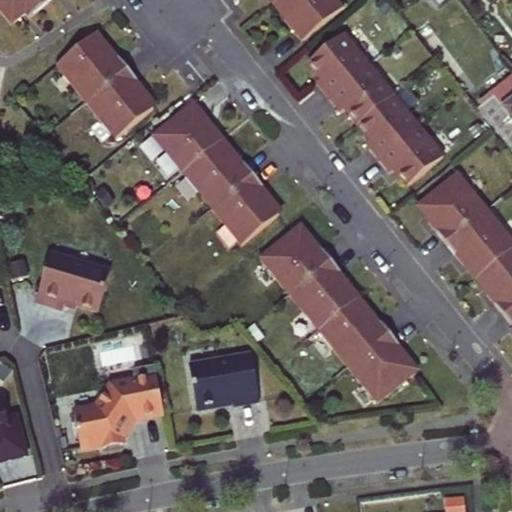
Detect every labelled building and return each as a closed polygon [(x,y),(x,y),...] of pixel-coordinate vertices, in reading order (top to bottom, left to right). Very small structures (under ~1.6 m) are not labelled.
[(0,0),(0,11),(12,26),(26,15),(29,19),(52,0),(0,0)] [(342,13),(332,0),(270,0),(285,20),(281,23),(299,46),(342,13)] [(428,25),(418,33),(425,41),(435,34),(428,25)] [(451,154),(354,29),(317,57),(330,74),(325,77),(349,108),(354,104),(378,136),(373,140),(396,170),(401,166),(414,183),(451,154)] [(52,71),(114,144),(151,112),(138,97),(142,94),(107,51),(103,54),(90,39),(64,61),(52,71)] [(478,108),(511,150),(511,101),(503,109),(493,97),(478,108)] [(150,139),(241,249),(279,217),(266,202),(270,199),(234,156),(230,159),(206,130),(210,127),(192,105),(150,139)] [(511,233),(463,170),(424,200),(436,216),(432,219),(466,263),(470,260),(493,289),(489,293),(511,322),(511,233)] [(259,260),(378,405),(416,374),(403,359),(407,355),(371,312),(368,315),(344,287),(348,283),(313,241),(309,244),(296,229),(259,260)] [(50,255),(36,305),(64,313),(66,304),(99,313),(111,273),(50,255)] [(188,368),(196,411),(219,407),(231,402),(234,408),(259,403),(250,356),(188,368)] [(74,414),(81,450),(102,445),(103,450),(124,446),(122,433),(133,420),(164,416),(156,374),(135,378),(135,381),(114,386),(95,410),(74,414)] [(0,463),(27,457),(17,418),(7,420),(2,398),(0,398),(0,463)] [(450,499),(448,511),(468,511),(470,501),(450,499)]
